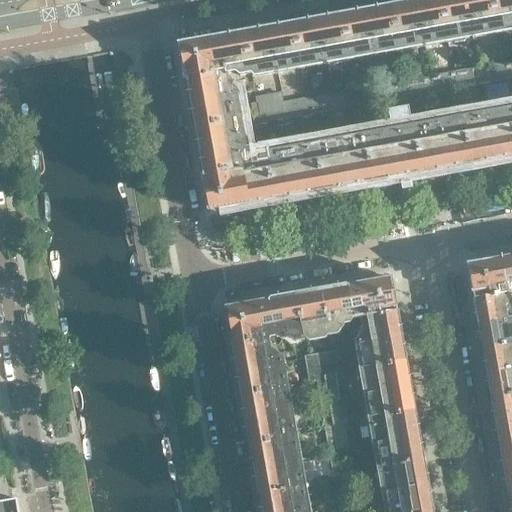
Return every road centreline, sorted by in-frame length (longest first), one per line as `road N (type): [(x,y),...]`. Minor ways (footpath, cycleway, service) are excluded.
road 1 (residential): [(197,286),(141,0)]
road 2 (residential): [(482,511),(434,246)]
road 3 (residential): [(0,259),(45,511)]
road 4 (residential): [(434,246),(197,286)]
road 5 (residential): [(236,511),(197,286)]
